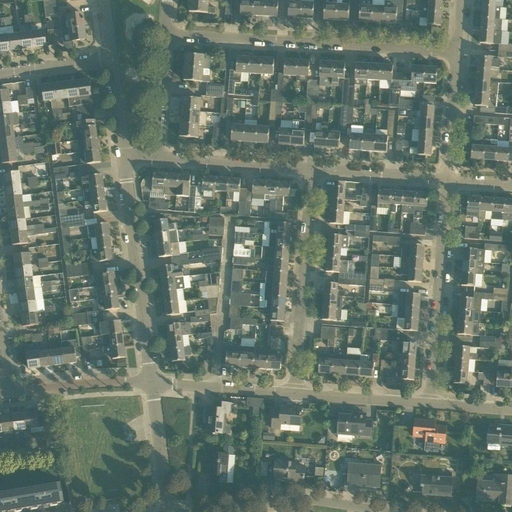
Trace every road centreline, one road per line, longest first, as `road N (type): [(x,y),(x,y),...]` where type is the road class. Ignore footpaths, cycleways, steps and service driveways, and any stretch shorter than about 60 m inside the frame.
road 1 (residential): [(451,54),(168,36)]
road 2 (residential): [(146,385),(117,154)]
road 3 (residential): [(295,393),(304,168)]
road 4 (residential): [(426,402),(444,181)]
road 5 (residential): [(370,511),(315,502),(202,511)]
road 6 (residential): [(295,393),(146,385)]
road 7 (residential): [(304,168),(159,158)]
road 8 (residential): [(3,395),(146,385)]
road 9 (residential): [(444,181),(304,168)]
road 10 (residential): [(426,402),(295,393)]
road 11 (residential): [(168,511),(146,385)]
road 12 (residential): [(444,181),(451,54)]
road 13 (residential): [(159,158),(168,36)]
